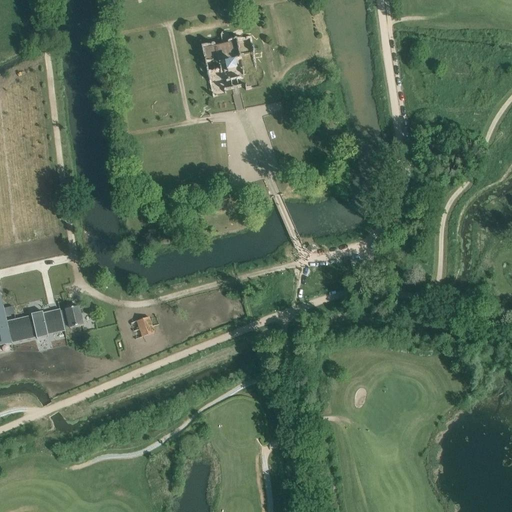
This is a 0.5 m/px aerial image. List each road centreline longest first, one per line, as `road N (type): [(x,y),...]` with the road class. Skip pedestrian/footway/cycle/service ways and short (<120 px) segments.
road 1 (track): [(283,314),(0,424)]
road 2 (track): [(378,0),(398,166),(372,252)]
road 3 (track): [(372,285),(511,315)]
road 4 (track): [(238,279),(372,252)]
